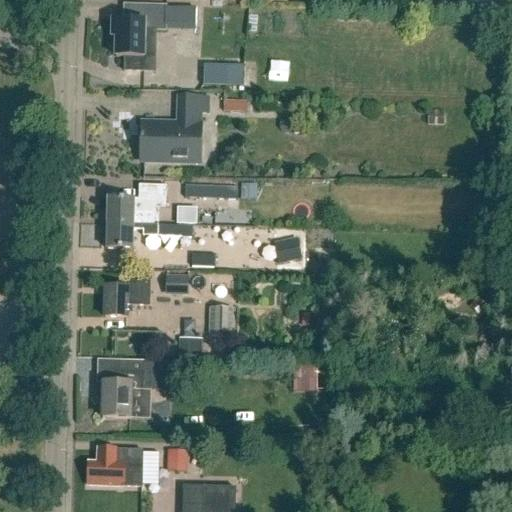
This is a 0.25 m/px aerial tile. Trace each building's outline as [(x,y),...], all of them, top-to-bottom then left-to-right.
[(155,32),(166,32),(166,7),(143,7),(143,23),(113,22),(112,39),(116,39),(116,59),(125,59),(124,73),(144,73),(144,59),(155,60),(155,32)] [(244,68),(204,67),(203,87),(243,88),(244,68)] [(208,115),(208,99),(178,98),(177,126),(142,125),(141,163),(200,165),(201,127),(198,127),(199,115),(208,115)] [(246,114),(246,103),(224,102),(224,114),(246,114)] [(428,112),(427,128),(444,128),(444,112),(428,112)] [(107,226),(158,227),(158,216),(155,216),(155,210),(162,210),(162,189),(136,188),(135,201),(108,200),(107,226)] [(204,201),(204,189),(187,189),(187,201),(204,201)] [(222,190),(221,202),(238,202),(239,190),(222,190)] [(180,207),(180,225),(201,225),(201,208),(180,207)] [(158,228),(158,227),(107,226),(107,251),(132,252),(133,232),(143,232),(143,238),(192,239),(193,229),(158,228)] [(300,261),(296,241),(279,244),(282,264),(300,261)] [(214,269),(214,256),(191,256),(191,268),(214,269)] [(187,298),(188,278),(165,277),(165,297),(187,298)] [(149,309),(150,284),(126,283),(126,289),(106,289),(105,319),(127,320),(127,308),(149,309)] [(232,338),(233,310),(212,310),(211,338),(232,338)] [(202,359),(202,340),(178,340),(178,359),(202,359)] [(143,363),(119,363),(119,375),(121,375),(120,384),(119,384),(119,386),(103,385),(102,420),(130,421),(130,392),(150,393),(151,363),(143,363)] [(169,472),(189,472),(189,451),(170,451),(169,472)] [(142,490),(144,453),(98,452),(98,466),(89,466),(89,489),(142,490)] [(200,511),(235,511),(236,490),(202,490),(200,511)]
